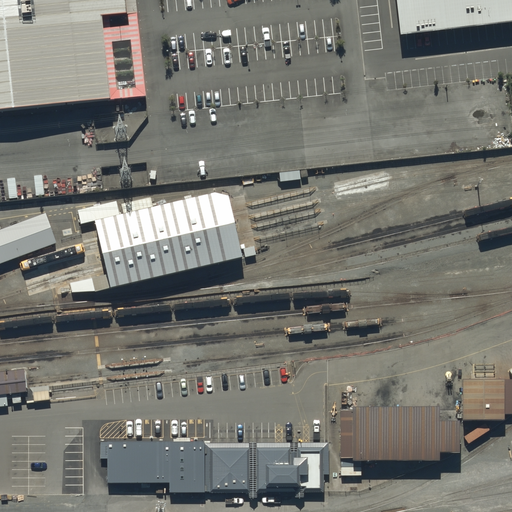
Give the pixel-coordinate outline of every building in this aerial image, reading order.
[(0,0),(0,111),(151,95),(139,0),(0,0)] [(511,0),(400,0),(404,36),(511,22),(511,0)] [(191,93),(177,94),(180,121),(194,119),(191,93)] [(215,195),(97,223),(102,245),(107,267),(111,289),(242,258),(237,237),(232,214),(229,198),(215,195)] [(0,230),(3,245),(44,235),(43,231),(41,231),(39,222),(23,225),(22,220),(14,221),(15,227),(0,230)] [(0,281),(2,280),(3,281),(7,279),(7,278),(38,265),(35,259),(0,274),(0,281)] [(40,287),(47,285),(47,286),(52,285),(52,284),(85,275),(83,269),(39,281),(39,279),(32,281),(33,283),(32,283),(34,289),(35,289),(35,291),(40,289),(40,287)] [(26,372),(0,374),(0,396),(28,393),(27,381),(26,372)] [(463,381),(462,421),(504,421),(504,414),(511,413),(511,380),(497,381),(497,373),(471,373),(471,381),(463,381)] [(455,450),(455,423),(438,423),(438,408),(350,408),(350,410),(339,410),(339,458),(350,458),(350,459),(436,459),(436,450),(455,450)] [(91,428),(91,449),(131,448),(131,428),(91,428)] [(145,431),(145,441),(168,441),(169,485),(177,485),(177,457),(180,457),(180,494),(205,493),(205,492),(210,492),(210,493),(249,493),(249,498),(257,498),(257,493),(295,493),(295,498),(303,498),(303,493),(323,493),(323,475),(328,475),(328,443),(205,444),(205,452),(202,452),(202,449),(201,449),(201,430),(179,430),(180,450),(185,450),(185,452),(180,452),(180,454),(177,454),(176,432),(173,432),(173,431),(145,431)] [(103,461),(95,461),(95,501),(103,501),(103,461)]
